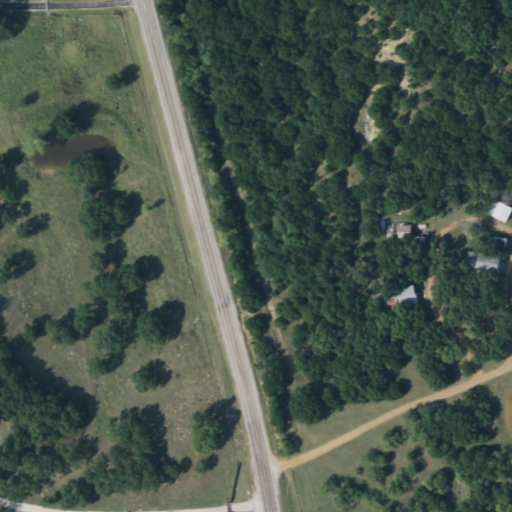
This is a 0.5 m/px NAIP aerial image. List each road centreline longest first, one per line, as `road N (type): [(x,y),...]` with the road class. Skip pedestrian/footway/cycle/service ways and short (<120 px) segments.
road 1 (secondary): [(271,511),(145,0)]
road 2 (residential): [(270,502),(166,511),(54,506),(0,489)]
